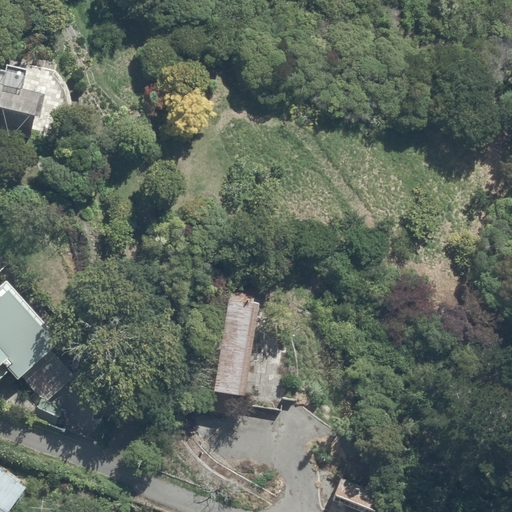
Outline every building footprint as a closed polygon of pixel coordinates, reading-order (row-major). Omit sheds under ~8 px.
[(0,129),(32,136),(43,85),(27,81),(30,67),(1,61),(1,63),(0,62),(0,129)] [(245,385),(260,280),(221,274),(219,289),(225,290),(212,381),(245,385)] [(0,367),(7,361),(43,401),(73,374),(44,342),(55,332),(5,278),(0,282),(0,367)] [(0,511),(4,511),(26,483),(0,462),(0,511)] [(377,480),(336,468),(322,511),(383,511),(384,508),(370,504),(377,480)]
